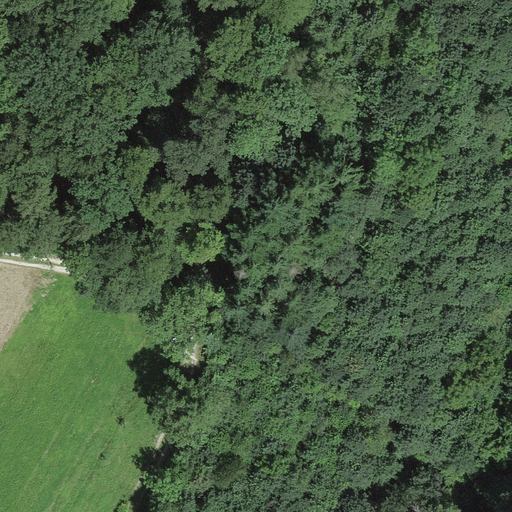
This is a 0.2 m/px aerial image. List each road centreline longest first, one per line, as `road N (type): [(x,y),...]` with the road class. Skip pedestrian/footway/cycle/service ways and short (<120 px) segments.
road 1 (track): [(197,341),(211,290),(207,0)]
road 2 (track): [(0,252),(136,287),(197,341)]
road 3 (track): [(197,341),(132,511)]
